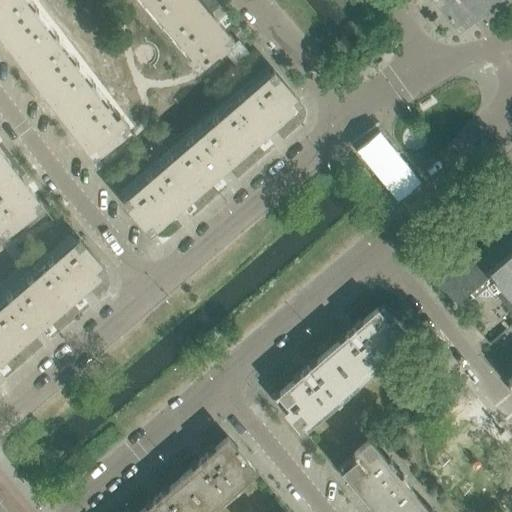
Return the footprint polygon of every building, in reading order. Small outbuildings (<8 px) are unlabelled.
[(53,36),(32,9),(25,0),(0,0),(0,31),(22,61),(53,36)] [(147,0),(163,19),(185,0),(147,0)] [(232,38),(213,16),(199,0),(185,0),(163,19),(193,54),(190,57),(197,65),(218,48),(219,49),(232,38)] [(437,0),(457,25),(490,0),(437,0)] [(90,84),(53,36),(22,61),(59,109),(90,84)] [(248,51),(238,39),(224,51),(235,63),(248,51)] [(299,100),(273,71),(218,118),(244,148),(299,100)] [(115,118),(106,106),(90,84),(59,109),(93,154),(128,127),(119,115),(115,118)] [(244,148),(218,118),(171,159),(197,188),(244,148)] [(40,203),(21,178),(5,158),(0,161),(0,215),(0,222),(5,230),(40,203)] [(149,229),(197,188),(171,159),(124,199),(149,229)] [(511,191),(509,194),(511,197),(511,224),(477,255),(471,248),(434,280),(458,308),(472,296),(467,289),(488,272),(503,289),(497,294),(511,312),(511,191)] [(104,268),(79,238),(32,278),(58,308),(104,268)] [(58,308),(32,278),(0,305),(0,334),(11,348),(58,308)] [(410,337),(406,332),(406,331),(393,316),(388,321),(377,308),(354,327),(354,326),(346,333),(347,333),(328,349),(355,381),(406,338),(407,339),(410,337)] [(0,357),(11,348),(0,334),(0,357)] [(355,381),(328,349),(309,366),(308,366),(301,372),(279,392),(290,405),(285,409),(298,424),(303,420),(306,424),(355,381)] [(255,468),(243,455),(244,454),(237,446),(236,446),(227,436),(207,453),(199,459),(200,460),(180,476),(208,508),(255,468)] [(400,511),(418,498),(373,444),(369,439),(353,452),(357,456),(343,468),(363,494),(362,495),(368,502),(370,501),(378,511),(400,511)] [(203,511),(208,508),(180,476),(161,493),(161,492),(154,498),(154,499),(138,511),(203,511)] [(429,511),(418,498),(400,511),(429,511)]
